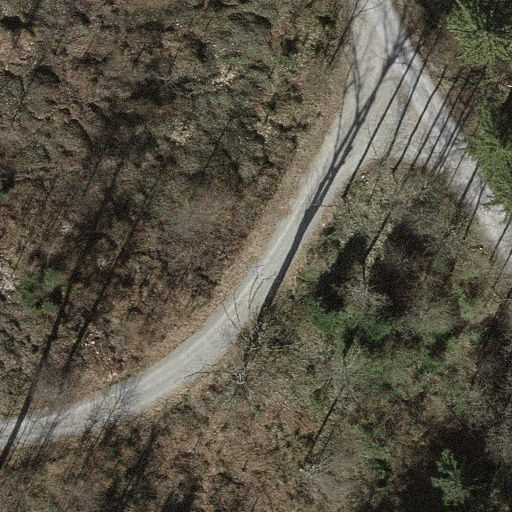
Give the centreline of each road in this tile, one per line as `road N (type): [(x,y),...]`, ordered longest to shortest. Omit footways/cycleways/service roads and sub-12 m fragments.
road 1 (track): [(0,434),(73,422),(158,389),(239,314),(404,64)]
road 2 (track): [(404,64),(511,248)]
